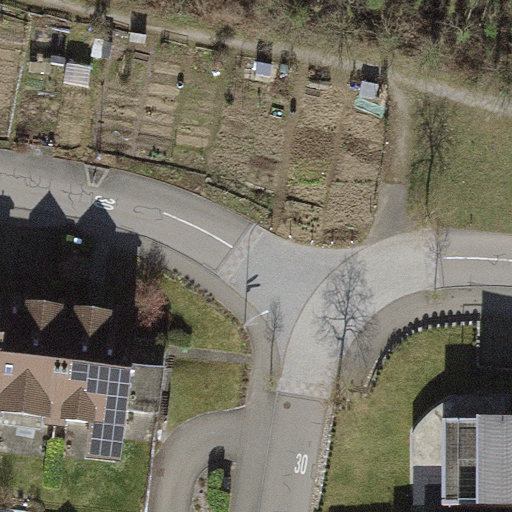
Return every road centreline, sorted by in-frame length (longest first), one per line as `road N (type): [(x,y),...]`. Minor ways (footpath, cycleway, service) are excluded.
road 1 (residential): [(334,300),(202,226),(127,197),(0,173)]
road 2 (residential): [(288,511),(312,347),(334,300)]
road 3 (residential): [(334,300),(395,266),(511,262)]
